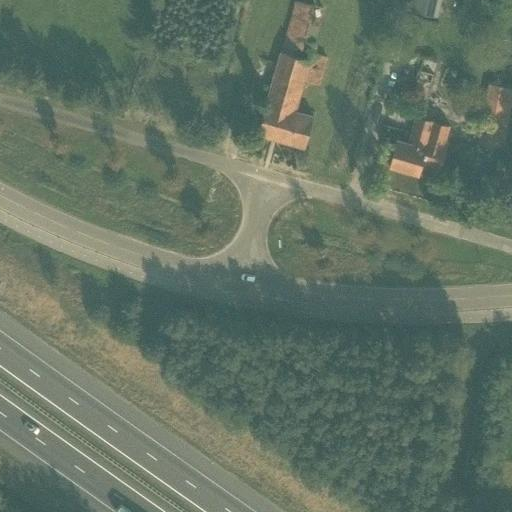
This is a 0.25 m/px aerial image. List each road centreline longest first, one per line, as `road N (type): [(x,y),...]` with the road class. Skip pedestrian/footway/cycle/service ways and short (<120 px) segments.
road 1 (motorway): [(229,511),(0,348)]
road 2 (unclassified): [(257,175),(0,91)]
road 3 (unclassified): [(511,296),(397,301),(247,286)]
road 4 (unclassified): [(511,247),(257,175)]
road 5 (unclassified): [(247,286),(160,264),(0,197)]
road 6 (motorway): [(0,414),(136,511)]
